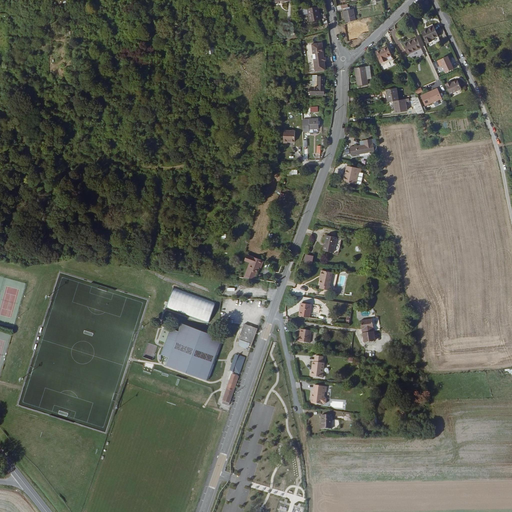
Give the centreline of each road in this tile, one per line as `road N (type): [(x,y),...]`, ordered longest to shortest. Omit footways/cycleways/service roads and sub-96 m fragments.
road 1 (tertiary): [(204,511),(335,137),(343,59)]
road 2 (unclassified): [(431,0),(472,82),(511,207)]
